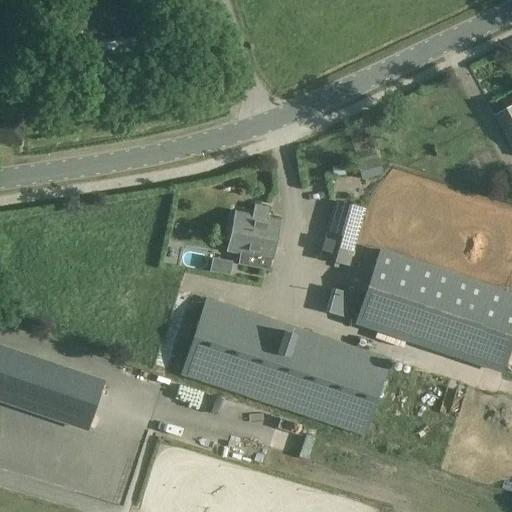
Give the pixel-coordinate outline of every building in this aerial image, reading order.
[(86,25),(98,20),(91,5),(79,10),(86,25)] [(511,109),(497,118),(511,146),(511,109)] [(0,115),(0,145),(22,147),(25,118),(0,115)] [(436,145),(431,149),(435,157),(441,154),(436,145)] [(376,147),(355,153),(362,182),(383,176),(376,147)] [(332,177),(345,176),(345,168),(332,168),(332,177)] [(336,203),(320,258),(349,266),(365,211),(336,203)] [(256,207),(254,217),(237,214),(229,253),(242,256),(240,265),(270,271),(272,262),(280,222),(267,219),(269,209),(256,207)] [(506,374),(509,375),(511,366),(511,292),(379,249),(354,323),(506,374)] [(232,262),(212,258),(209,272),(229,276),(232,262)] [(356,295),(337,290),(330,313),(349,318),(356,295)] [(207,299),(181,376),(366,438),(392,361),(207,299)] [(14,352),(0,347),(0,395),(50,413),(49,416),(85,429),(101,381),(65,369),(64,372),(13,355),(14,352)] [(89,491),(105,453),(37,423),(20,461),(89,491)] [(99,497),(120,501),(124,472),(104,469),(99,497)]
